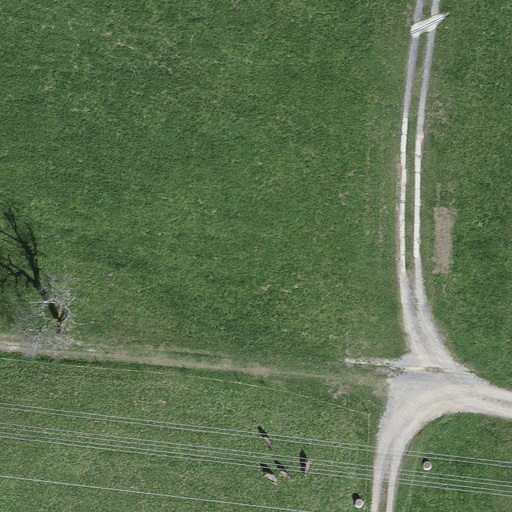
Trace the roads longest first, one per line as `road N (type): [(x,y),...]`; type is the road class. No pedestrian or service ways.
road 1 (track): [(429,0),(413,285),(436,388)]
road 2 (track): [(436,388),(400,421),(382,511)]
